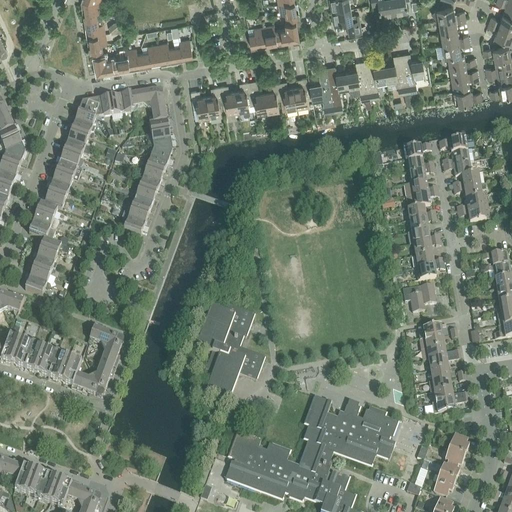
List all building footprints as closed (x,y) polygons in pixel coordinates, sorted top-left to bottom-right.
[(331,0),(333,12),(351,9),(350,2),(357,1),(356,0),(331,0)] [(394,14),(391,0),(370,0),(372,7),(378,6),(380,17),(394,14)] [(391,0),(394,14),(407,12),(406,1),(412,0),(411,0),(391,0)] [(505,8),(503,15),(511,18),(511,5),(497,0),(496,4),(505,8)] [(295,2),(278,5),(280,15),(285,15),(286,20),(299,18),(298,12),(296,12),(295,2)] [(84,22),(97,20),(96,14),(102,13),(100,3),(83,6),(85,15),(83,16),(84,22)] [(436,10),(439,22),(465,18),(464,12),(459,13),(459,14),(454,15),(453,7),(436,10)] [(351,9),(333,12),(335,26),(346,24),(348,36),(362,34),(359,15),(352,16),(351,9)] [(491,17),(489,23),(511,31),(511,18),(503,15),(500,22),(495,20),(496,19),(491,17)] [(439,22),(441,34),(457,31),(456,24),(461,23),(461,24),(466,23),(465,18),(439,22)] [(87,28),(89,37),(105,35),(104,24),(98,25),(97,20),(84,22),(85,28),(87,28)] [(286,29),(280,30),(282,39),(288,38),(289,42),(299,40),(297,29),(301,28),(300,21),(285,24),(286,29)] [(511,37),(511,31),(489,23),(487,28),(492,30),(492,29),(497,30),(494,38),(510,44),(511,37)] [(274,26),(264,27),(267,44),(276,42),(277,44),(289,42),(288,38),(282,39),(280,30),(275,31),(274,26)] [(177,27),(171,28),(172,38),(179,37),(177,27)] [(267,44),(264,27),(254,29),(254,34),(249,35),(251,49),(257,47),(257,45),(267,44)] [(441,34),(443,46),(469,41),(468,36),(463,37),(463,38),(458,39),(457,31),(441,34)] [(105,35),(89,37),(90,47),(88,47),(89,54),(103,52),(102,46),(107,45),(105,35)] [(180,47),(174,48),(177,61),(183,60),(182,58),(192,56),(190,40),(179,42),(180,47)] [(445,58),(447,57),(461,55),(460,47),(465,47),(465,48),(470,47),(469,41),(443,46),(445,58)] [(168,44),(158,45),(161,62),(170,60),(171,62),(177,61),(174,48),(169,49),(168,44)] [(148,53),(143,54),(145,67),(151,66),(151,63),(161,62),(158,45),(148,47),(148,53)] [(493,54),(494,61),(511,58),(509,46),(482,51),(483,57),(489,56),(488,55),(493,54)] [(136,49),(126,51),(129,67),(139,66),(139,68),(145,67),(143,54),(137,54),(136,49)] [(117,58),(111,59),(113,68),(107,69),(108,73),(120,71),(119,69),(129,67),(126,51),(116,53),(117,58)] [(447,57),(449,69),(466,66),(464,54),(461,55),(447,57)] [(113,68),(111,59),(106,60),(105,55),(90,57),(91,64),(95,64),(97,75),(108,73),(107,69),(113,68)] [(410,56),(402,57),(408,94),(417,92),(414,79),(425,78),(422,59),(411,61),(410,56)] [(394,64),(384,66),(387,84),(397,82),(399,95),(408,94),(402,57),(393,58),(394,64)] [(494,61),(496,73),(511,70),(511,64),(511,58),(494,61)] [(373,62),(364,63),(370,100),(379,99),(377,86),(387,84),(384,66),(374,68),(373,62)] [(356,71),(346,72),(349,90),(359,89),(362,102),(370,100),(364,63),(355,65),(356,71)] [(449,69),(451,81),(468,78),(466,66),(449,69)] [(335,68),(327,70),(334,113),(342,112),(339,92),(349,90),(346,72),(336,74),(335,68)] [(334,113),(327,70),(318,71),(320,84),(310,85),(313,104),(323,102),(325,115),(334,113)] [(511,70),(496,73),(498,85),(511,82),(511,70)] [(302,86),(293,88),(297,110),(308,108),(306,97),(310,96),(307,78),(300,80),(302,86)] [(451,81),(453,93),(470,90),(468,78),(451,81)] [(254,82),(248,83),(252,106),(255,105),(257,117),(268,115),(265,93),(256,94),(254,82)] [(284,82),(278,84),(281,101),(284,100),(286,112),(297,110),(293,88),(285,89),(284,82)] [(507,96),(508,100),(511,99),(511,82),(498,85),(499,90),(489,92),(490,99),(507,96)] [(243,91),(235,92),(239,114),(249,112),(249,106),(252,106),(248,83),(242,84),(243,91)] [(273,92),(265,93),(268,115),(279,113),(277,102),(281,101),(278,84),(272,85),(273,92)] [(225,87),(219,88),(223,111),(227,110),(227,116),(239,114),(235,92),(227,93),(225,87)] [(214,96),(206,97),(210,119),(221,117),(220,111),(223,111),(219,88),(213,89),(214,96)] [(144,107),(148,110),(151,113),(153,124),(170,121),(168,110),(165,110),(163,99),(161,98),(163,96),(162,92),(160,90),(156,91),(155,93),(153,92),(142,94),(141,91),(129,93),(130,96),(132,109),(133,109),(144,107)] [(470,90),(453,93),(456,106),(456,109),(466,107),(465,103),(474,102),(482,100),(481,93),(471,95),(470,90)] [(124,92),(119,93),(122,115),(133,113),(133,109),(132,109),(130,96),(125,97),(124,92)] [(210,119),(206,97),(198,98),(197,92),(191,93),(194,110),(197,109),(199,121),(210,119)] [(114,98),(109,99),(112,117),(122,115),(119,93),(113,94),(114,98)] [(97,97),(98,101),(101,119),(112,117),(109,99),(104,100),(103,96),(97,97)] [(0,131),(1,134),(16,127),(11,117),(9,118),(4,108),(2,107),(3,105),(1,101),(0,100),(0,131)] [(82,104),(79,114),(96,120),(101,119),(98,101),(82,104)] [(73,117),(71,123),(92,131),(96,120),(79,114),(77,119),(73,117)] [(171,121),(170,121),(153,124),(149,125),(151,136),(169,133),(168,127),(172,127),(171,121)] [(73,129),(71,134),(88,141),(92,131),(71,123),(69,128),(73,129)] [(18,126),(16,127),(1,134),(0,134),(0,141),(2,146),(18,138),(16,134),(20,132),(18,126)] [(170,138),(169,133),(151,136),(153,146),(175,142),(174,137),(170,138)] [(65,138),(63,143),(84,151),(88,141),(71,134),(69,139),(65,138)] [(450,149),(451,155),(468,152),(465,136),(455,137),(456,141),(439,144),(440,151),(450,149)] [(20,143),(18,138),(2,146),(6,155),(23,148),(27,146),(25,141),(20,143)] [(175,142),(153,146),(154,151),(150,160),(171,168),(173,163),(169,161),(173,152),(172,148),(176,148),(175,142)] [(65,150),(64,155),(81,161),(84,151),(63,143),(61,148),(65,150)] [(403,146),(406,162),(422,159),(421,154),(432,153),(430,145),(429,146),(414,148),(413,144),(403,146)] [(25,154),(23,148),(6,155),(23,161),(25,154)] [(442,163),(443,168),(470,163),(474,163),(472,151),(468,152),(451,155),(452,162),(447,163),(447,162),(442,163)] [(23,161),(6,155),(2,165),(19,172),(21,167),(25,168),(27,163),(23,161)] [(58,158),(56,163),(77,171),(81,161),(64,155),(62,160),(58,158)] [(406,162),(408,174),(434,169),(433,164),(428,165),(428,166),(424,167),(422,159),(406,162)] [(150,160),(146,171),(164,177),(165,172),(170,173),(171,168),(150,160)] [(58,170),(56,175),(73,181),(77,171),(56,163),(54,169),(58,170)] [(455,178),(462,177),(472,175),(471,175),(470,163),(443,168),(444,174),(449,173),(449,172),(454,171),(455,178)] [(19,172),(2,165),(0,170),(0,176),(19,183),(21,178),(17,177),(19,172)] [(408,174),(410,186),(426,183),(425,176),(430,175),(430,176),(435,175),(434,169),(408,174)] [(146,171),(143,181),(164,189),(166,183),(162,182),(164,177),(146,171)] [(453,185),(454,191),(480,186),(478,174),(471,175),(472,175),(462,177),(463,184),(458,185),(458,184),(453,185)] [(50,178),(48,184),(69,192),(73,181),(56,175),(54,180),(50,178)] [(19,183),(0,176),(0,187),(11,192),(13,187),(17,189),(19,183)] [(164,189),(143,181),(139,191),(156,197),(158,192),(162,194),(164,189)] [(410,186),(412,198),(438,193),(438,188),(432,189),(432,190),(428,190),(426,183),(410,186)] [(50,190),(48,195),(66,202),(69,192),(48,184),(46,189),(50,190)] [(464,193),(466,201),(482,198),(480,186),(454,191),(455,196),(460,195),(460,194),(464,193)] [(11,192),(0,187),(0,199),(12,204),(14,199),(10,197),(11,192)] [(156,197),(139,191),(135,201),(156,209),(158,204),(154,202),(156,197)] [(408,210),(414,209),(414,210),(424,208),(430,207),(429,199),(434,198),(434,200),(439,199),(438,193),(412,198),(406,199),(408,210)] [(43,199),(41,204),(45,205),(45,206),(58,210),(58,211),(62,212),(66,202),(48,195),(47,200),(43,199)] [(457,209),(458,214),(488,209),(486,197),(482,198),(466,201),(467,208),(462,209),(462,208),(457,209)] [(12,204),(0,199),(0,210),(4,212),(6,207),(10,209),(12,204)] [(135,201),(131,211),(148,217),(150,213),(154,214),(156,209),(135,201)] [(39,209),(37,214),(54,221),(58,211),(58,210),(45,206),(45,205),(41,204),(36,202),(34,208),(39,209)] [(407,210),(410,222),(436,218),(435,212),(430,213),(430,214),(425,215),(424,208),(414,210),(414,209),(408,210),(407,210)] [(488,209),(458,214),(459,220),(464,219),(464,218),(468,217),(470,225),(490,221),(488,209)] [(148,217),(131,211),(128,221),(149,229),(151,224),(147,222),(148,217)] [(31,218),(29,223),(50,231),(54,221),(37,214),(35,219),(31,218)] [(410,222),(412,234),(428,231),(427,224),(432,223),(432,224),(437,223),(436,218),(410,222)] [(149,229),(128,221),(124,232),(141,238),(143,233),(147,234),(149,229)] [(29,235),(40,239),(44,240),(46,241),(52,243),(56,233),(50,231),(29,223),(27,228),(31,230),(29,235)] [(410,247),(414,246),(440,242),(439,236),(434,237),(434,238),(429,239),(428,231),(412,234),(407,235),(410,247)] [(42,246),(40,250),(57,257),(61,246),(52,243),(46,241),(44,240),(40,239),(38,244),(42,246)] [(414,246),(416,258),(432,255),(431,248),(436,247),(436,248),(441,247),(440,242),(414,246)] [(39,255),(34,254),(33,259),(54,267),(57,257),(40,250),(39,255)] [(492,261),(493,268),(509,265),(507,253),(481,258),(482,262),(492,261)] [(414,258),(416,270),(444,265),(443,260),(438,261),(438,262),(433,263),(432,255),(416,258),(414,258)] [(54,267),(33,259),(31,264),(35,266),(33,271),(50,277),(54,267)] [(444,265),(416,270),(418,282),(436,279),(435,271),(440,271),(440,272),(445,271),(444,265)] [(494,273),(495,280),(511,277),(509,265),(493,268),(483,270),(484,274),(494,273)] [(50,277),(33,271),(31,276),(27,274),(25,279),(46,287),(50,277)] [(495,280),(497,292),(511,289),(511,280),(511,277),(495,280)] [(46,287),(25,279),(23,285),(27,286),(25,291),(42,298),(46,287)] [(411,302),(413,314),(425,312),(424,306),(436,304),(433,286),(403,291),(405,303),(411,302)] [(511,289),(497,292),(499,304),(511,301),(511,289)] [(0,295),(0,294),(0,314),(8,311),(19,315),(25,299),(13,295),(12,298),(2,294),(0,295)] [(511,301),(499,304),(501,315),(511,313),(511,301)] [(207,391),(231,400),(239,376),(257,382),(265,359),(240,349),(244,339),(246,340),(255,316),(229,306),(227,313),(211,307),(197,348),(212,354),(206,372),(213,374),(207,391)] [(499,328),(503,327),(511,325),(511,313),(501,315),(497,316),(499,328)] [(511,325),(503,327),(504,335),(500,336),(499,334),(494,335),(495,341),(511,338),(511,325)] [(106,330),(95,326),(89,341),(101,345),(105,354),(101,364),(116,370),(120,359),(118,358),(121,348),(121,346),(123,345),(124,341),(123,339),(119,337),(117,338),(116,336),(106,332),(106,330)] [(423,330),(425,341),(442,338),(441,327),(423,330)] [(33,347),(10,338),(6,349),(1,362),(2,362),(25,371),(33,347)] [(419,342),(421,352),(444,348),(442,338),(425,341),(419,342)] [(49,380),(58,356),(33,347),(25,371),(49,380)] [(423,363),(429,362),(446,359),(444,348),(421,352),(423,363)] [(77,375),(81,365),(58,356),(49,380),(72,388),(77,375)] [(429,362),(431,373),(448,370),(446,359),(429,362)] [(116,370),(101,364),(97,375),(88,379),(77,375),(72,388),(72,389),(71,391),(83,395),(84,392),(94,396),(96,395),(97,397),(101,399),(103,398),(105,394),(104,392),(106,391),(109,380),(112,381),(116,370)] [(431,373),(433,383),(450,380),(448,370),(431,373)] [(431,394),(434,394),(452,391),(450,380),(433,383),(429,384),(431,394)] [(434,394),(436,404),(453,402),(452,391),(434,394)] [(352,511),(351,511),(356,498),(345,494),(350,480),(329,473),(333,464),(330,463),(333,455),(372,469),(376,458),(389,463),(395,446),(391,444),(398,424),(385,419),(386,416),(370,409),(368,413),(366,412),(363,421),(357,419),(360,410),(358,409),(359,406),(349,402),(344,416),(340,415),(338,420),(327,416),(331,405),(315,398),(305,426),(309,428),(304,441),(309,443),(299,468),(287,463),(290,453),(285,451),(269,445),(267,452),(259,449),(261,442),(259,442),(260,438),(239,430),(228,459),(233,461),(225,481),(282,503),(284,498),(302,505),(304,500),(317,505),(318,504),(324,507),(322,511),(352,511)] [(453,402),(436,404),(438,415),(455,412),(453,402)] [(426,434),(429,435),(432,437),(435,430),(429,427),(426,434)] [(455,436),(449,452),(465,458),(469,448),(466,446),(468,441),(455,436)] [(417,460),(424,463),(428,450),(422,448),(417,460)] [(448,463),(447,468),(446,468),(452,470),(453,465),(458,467),(461,468),(465,458),(449,452),(445,462),(448,463)] [(24,468),(25,466),(14,462),(13,464),(3,460),(1,461),(0,459),(0,481),(8,477),(19,481),(24,468)] [(443,467),(440,477),(456,483),(460,473),(457,472),(458,467),(453,465),(452,470),(446,468),(447,468),(443,467)] [(15,492),(39,501),(48,477),(24,468),(19,481),(15,492)] [(63,510),(67,499),(72,486),(71,486),(48,477),(39,501),(63,510)] [(456,483),(440,477),(434,493),(447,498),(449,493),(452,494),(456,483)] [(81,511),(96,511),(98,506),(97,504),(99,503),(101,499),(100,496),(96,495),(94,496),(93,494),(83,490),(84,487),(72,483),(71,486),(72,486),(67,499),(78,503),(82,511),(81,511)] [(407,493),(419,498),(421,493),(412,490),(414,486),(410,484),(407,493)] [(205,486),(200,499),(207,502),(212,489),(205,486)] [(440,500),(435,511),(454,511),(451,511),(453,505),(440,500)] [(511,511),(511,504),(504,501),(500,511),(502,511),(511,511)]
